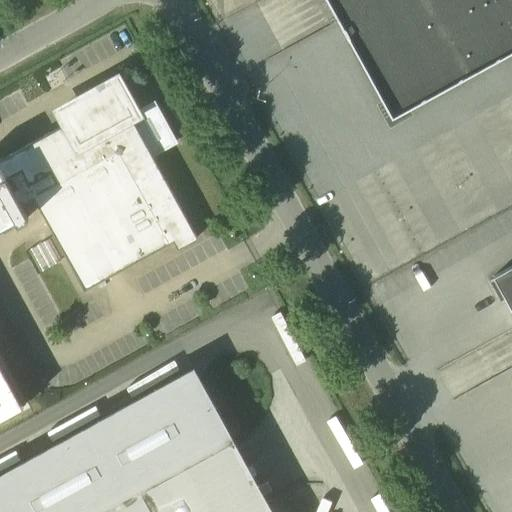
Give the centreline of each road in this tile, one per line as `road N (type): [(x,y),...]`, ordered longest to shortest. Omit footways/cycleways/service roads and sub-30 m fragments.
road 1 (unclassified): [(450,511),(355,344),(200,33),(171,0)]
road 2 (unknown): [(361,511),(283,364),(238,336),(211,337),(0,443)]
road 3 (unknown): [(229,91),(269,76),(289,79),(342,172)]
road 4 (unknown): [(395,145),(511,86)]
